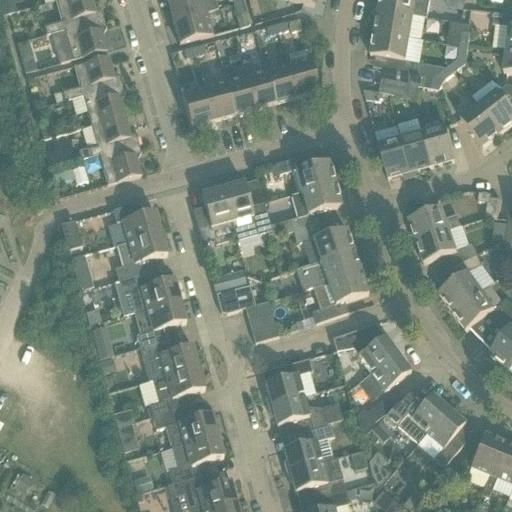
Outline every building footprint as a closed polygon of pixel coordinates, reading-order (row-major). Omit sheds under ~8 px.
[(0,0),(0,9),(13,6),(10,0),(0,0)] [(95,16),(90,0),(74,0),(56,5),(61,25),(52,28),(55,37),(64,35),(103,24),(101,14),(95,16)] [(183,0),(167,5),(173,27),(206,18),(217,15),(213,0),(183,0)] [(243,7),(240,0),(231,0),(234,10),(243,7)] [(280,0),(280,2),(313,11),(316,0),(280,0)] [(380,0),(379,13),(378,14),(413,20),(413,19),(424,21),(427,0),(380,0)] [(237,19),(245,17),(243,7),(234,10),(237,19)] [(424,21),(413,19),(413,20),(378,14),(379,13),(375,13),(373,20),(377,21),(375,36),(409,42),(421,43),(424,21)] [(511,54),(511,19),(494,17),(493,29),(509,30),(507,54),(511,54)] [(212,40),(206,18),(173,27),(179,49),(212,40)] [(106,33),(103,24),(64,35),(72,64),(87,60),(106,55),(101,34),(106,33)] [(301,34),(298,24),(288,26),(291,36),(301,34)] [(285,26),(275,29),(277,37),(287,35),(285,26)] [(52,28),(43,30),(46,40),(55,37),(52,28)] [(277,37),(275,29),(265,31),(268,40),(277,37)] [(468,49),(470,36),(461,35),(459,48),(468,49)] [(405,65),(409,42),(375,36),(371,59),(391,63),(389,74),(425,80),(433,82),(446,72),(405,65)] [(466,68),(468,49),(459,48),(457,63),(466,68)] [(202,49),(192,52),(195,60),(205,57),(202,49)] [(195,60),(192,52),(183,54),(185,63),(195,60)] [(108,61),(88,66),(74,70),(79,91),(70,94),(73,103),(82,100),(121,89),(119,80),(114,82),(108,61)] [(318,96),(309,63),(288,69),(297,102),(318,96)] [(454,77),(466,68),(457,63),(449,70),(454,77)] [(276,108),(266,74),(254,78),(251,66),(242,69),(254,114),(276,108)] [(254,114),(242,69),(233,71),(236,83),(224,86),(233,120),(254,114)] [(297,102),(288,69),(266,74),(276,108),(297,102)] [(445,84),(454,77),(449,70),(446,72),(433,82),(431,93),(439,95),(445,84)] [(423,92),(425,80),(383,73),(381,85),(418,91),(423,92)] [(431,93),(433,82),(425,80),(423,92),(431,93)] [(416,103),(418,91),(381,85),(379,97),(416,103)] [(233,120),(224,86),(202,92),(211,125),(233,120)] [(124,99),(121,89),(82,100),(90,130),(124,120),(119,100),(124,99)] [(211,125),(202,92),(181,98),(190,131),(211,125)] [(70,94),(61,96),(64,105),(73,103),(70,94)] [(511,128),(511,113),(507,107),(498,95),(479,110),(501,137),(511,128)] [(501,137),(479,110),(461,124),(482,152),(501,137)] [(130,141),(124,120),(90,130),(96,150),(87,153),(89,162),(98,159),(138,149),(135,139),(130,141)] [(446,131),(423,137),(432,171),(455,165),(446,131)] [(432,171),(423,137),(401,143),(410,177),(432,171)] [(410,177),(401,143),(378,150),(388,183),(410,177)] [(140,158),(138,149),(98,159),(101,170),(106,189),(141,180),(135,159),(140,158)] [(87,153),(78,155),(80,164),(89,162),(87,153)] [(335,188),(328,165),(295,175),(301,197),(335,188)] [(287,177),(284,166),(275,168),(279,179),(287,177)] [(250,211),(243,187),(222,193),(235,243),(236,246),(238,246),(237,243),(257,238),(257,240),(271,236),(263,207),(250,211)] [(315,218),(341,210),(335,188),(301,197),(291,200),(297,222),(289,224),(292,236),(318,229),(315,218)] [(204,212),(192,215),(201,247),(213,244),(214,249),(235,243),(222,193),(201,199),(204,212)] [(498,223),(500,203),(490,202),(491,198),(479,197),(478,205),(486,207),(485,221),(498,223)] [(160,238),(154,216),(142,219),(138,208),(112,215),(116,228),(122,227),(128,247),(160,238)] [(445,223),(442,212),(408,223),(416,246),(449,234),(461,231),(457,219),(445,223)] [(60,229),(67,255),(81,251),(74,226),(60,229)] [(353,255),(345,232),(321,241),(318,229),(292,236),(296,249),(312,244),(319,264),(319,266),(353,255)] [(457,257),(449,234),(416,246),(424,268),(457,257)] [(166,260),(160,238),(128,247),(118,250),(124,271),(113,274),(116,286),(148,278),(145,266),(166,260)] [(477,259),(472,248),(464,252),(469,263),(477,259)] [(327,287),(360,276),(353,255),(319,266),(319,264),(292,273),(299,294),(326,285),(327,287)] [(81,293),(94,290),(87,259),(74,261),(81,293)] [(452,316),(481,295),(467,277),(482,269),(477,259),(469,263),(453,271),(459,282),(439,297),(452,316)] [(246,289),(242,274),(211,283),(215,297),(246,289)] [(367,299),(360,276),(327,287),(333,307),(310,315),(315,329),(347,317),(343,307),(367,299)] [(179,305),(173,283),(151,289),(148,278),(116,286),(120,298),(126,296),(133,318),(137,317),(179,305)] [(216,298),(215,299),(220,318),(221,318),(226,319),(236,316),(230,295),(216,298)] [(494,314),(481,295),(452,316),(466,335),(469,333),(482,323),(487,320),(496,329),(497,328),(511,313),(511,308),(508,304),(506,302),(500,309),(494,314)] [(139,340),(135,341),(138,353),(166,345),(163,334),(185,327),(179,305),(137,317),(143,339),(139,340)] [(248,325),(271,318),(267,306),(245,313),(248,325)] [(511,366),(511,332),(510,331),(511,329),(511,313),(497,328),(506,336),(501,343),(491,356),(489,359),(507,373),(511,366)] [(248,325),(251,337),(274,330),(271,318),(248,325)] [(278,341),(274,330),(251,337),(255,348),(278,341)] [(362,333),(342,340),(352,354),(370,378),(399,357),(392,348),(390,350),(384,341),(373,349),(362,333)] [(166,345),(138,353),(148,387),(150,386),(198,373),(192,351),(170,357),(166,345)] [(410,377),(403,367),(405,365),(399,357),(370,378),(358,388),(371,406),(383,396),(394,389),(410,377)] [(313,397),(308,377),(311,376),(308,364),(275,373),(278,384),(264,388),(267,398),(265,399),(268,410),(302,401),(302,400),(313,397)] [(204,395),(198,373),(150,386),(156,407),(147,409),(151,422),(168,417),(165,405),(204,395)] [(426,439),(449,412),(442,406),(440,408),(431,399),(423,408),(412,398),(413,396),(412,396),(385,420),(417,449),(426,439)] [(321,414),(305,409),(302,401),(268,410),(271,420),(273,419),(276,431),(290,427),(293,439),(328,429),(340,426),(335,410),(321,414)] [(171,453),(217,440),(210,418),(192,423),(189,411),(168,417),(151,422),(154,435),(165,432),(171,453)] [(464,429),(456,421),(457,420),(449,412),(426,439),(441,452),(433,462),(443,471),(463,448),(454,440),(464,429)] [(332,463),(326,442),(331,441),(328,429),(293,439),(297,450),(283,454),(286,464),(283,465),(286,476),(332,463)] [(492,481),(506,448),(484,439),(470,472),(488,479),(484,489),(492,492),(496,483),(492,481)] [(223,462),(217,440),(171,453),(177,475),(168,477),(172,489),(193,483),(208,479),(204,467),(223,462)] [(511,489),(511,450),(506,448),(492,481),(496,483),(511,489)] [(375,457),(367,467),(371,482),(377,492),(387,481),(381,475),(383,473),(380,471),(384,465),(375,457)] [(345,495),(336,462),(332,463),(286,476),(289,485),(291,485),(295,497),(307,493),(311,505),(345,495)] [(175,502),(170,503),(172,511),(219,511),(235,508),(229,486),(196,495),(193,483),(172,489),(175,502)] [(488,503),(492,492),(484,489),(483,491),(480,499),(488,503)] [(334,511),(349,508),(345,495),(311,505),(312,511),(334,511)]
